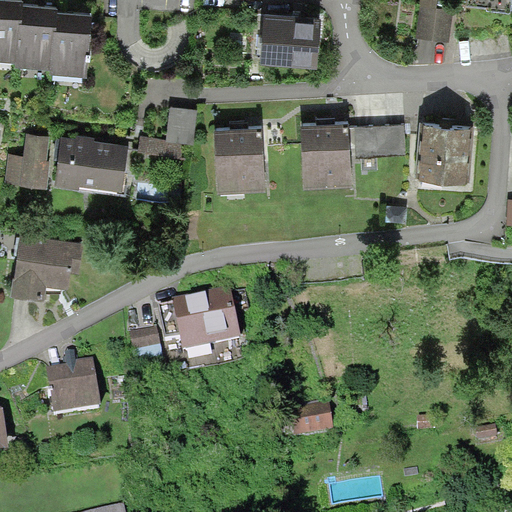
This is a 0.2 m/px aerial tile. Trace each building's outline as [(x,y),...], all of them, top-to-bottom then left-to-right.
[(0,0),(0,72),(12,73),(13,64),(50,65),(49,87),(82,88),(83,55),(88,55),(89,8),(71,7),(57,7),(57,0),(53,0),(0,0)] [(448,39),(454,7),(439,4),(439,0),(417,0),(411,32),(448,39)] [(318,11),(260,8),(257,54),(315,57),(318,11)] [(183,138),(194,139),(197,106),(170,103),(166,137),(183,138)] [(469,118),(423,115),(419,171),(465,174),(469,118)] [(349,116),(300,120),(305,184),(354,180),(352,154),(350,123),(349,116)] [(239,122),(216,123),(220,188),(267,184),(263,120),(239,122)] [(406,122),(350,123),(352,154),(407,153),(406,122)] [(129,140),(62,130),(55,178),(121,188),(129,140)] [(47,155),(51,134),(28,131),(25,152),(13,150),(9,177),(46,183),(51,156),(47,155)] [(166,137),(141,134),(139,147),(182,154),(183,138),(166,137)] [(82,238),(20,231),(12,291),(28,293),(27,300),(42,302),(43,295),(43,292),(64,294),(67,269),(78,271),(82,238)] [(196,293),(173,298),(183,351),(239,341),(229,287),(196,293)] [(139,362),(166,358),(162,327),(135,330),(139,362)] [(70,362),(45,367),(54,415),(102,406),(93,357),(70,362)] [(290,437),(330,432),(326,402),(286,406),(290,437)] [(414,432),(434,431),(433,417),(413,418),(414,432)] [(476,442),(492,437),(487,419),(471,424),(476,442)]
